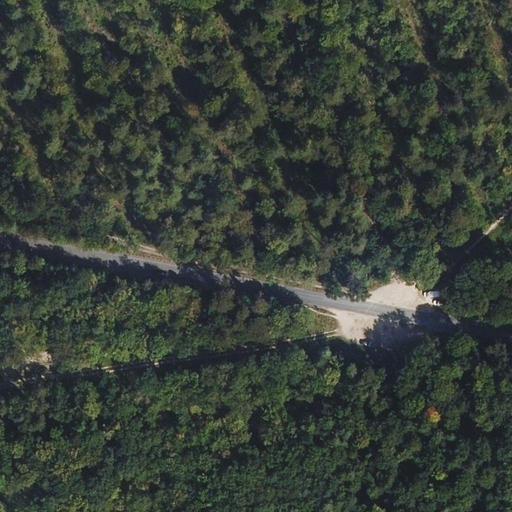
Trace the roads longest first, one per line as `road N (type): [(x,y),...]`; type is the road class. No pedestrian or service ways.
road 1 (tertiary): [(0,241),(511,334)]
road 2 (track): [(405,314),(353,332),(0,387)]
road 3 (track): [(511,216),(405,314),(377,511)]
road 4 (track): [(274,0),(405,314)]
road 5 (track): [(405,314),(511,486)]
